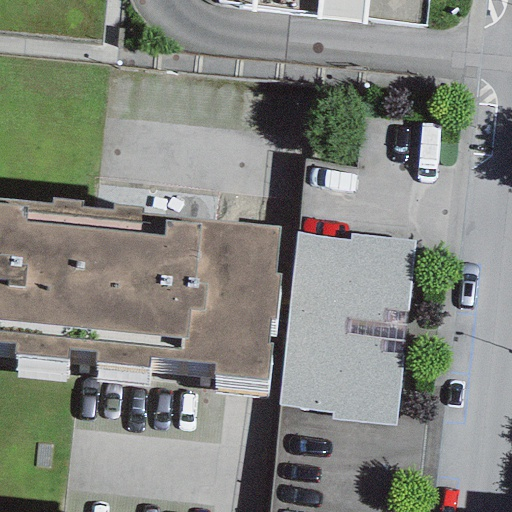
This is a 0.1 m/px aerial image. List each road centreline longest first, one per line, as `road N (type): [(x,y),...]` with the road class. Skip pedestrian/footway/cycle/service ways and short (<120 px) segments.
road 1 (unknown): [(243,511),(230,484),(169,440),(100,408),(0,393)]
road 2 (residential): [(488,511),(511,240)]
